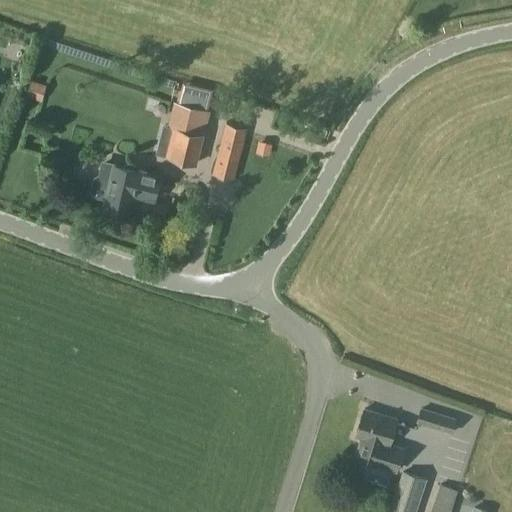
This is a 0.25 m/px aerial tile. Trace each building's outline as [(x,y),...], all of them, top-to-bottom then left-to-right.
[(23,74),(8,73),(7,91),(22,92),(23,74)] [(170,90),(186,91),(187,80),(170,79),(170,90)] [(175,101),(169,127),(176,128),(169,157),(195,164),(209,110),(175,101)] [(235,179),(247,128),(225,122),(212,173),(235,179)] [(272,138),(262,135),(257,146),(268,150),(272,138)] [(154,198),(159,175),(102,162),(100,170),(96,173),(91,190),(94,194),(106,197),(104,206),(129,212),(134,194),(154,198)] [(457,418),(420,407),(415,422),(452,433),(457,418)] [(389,442),(396,419),(363,409),(355,435),(362,437),(355,458),(376,465),(377,462),(396,468),(403,446),(389,442)] [(402,470),(388,511),(415,511),(426,478),(402,470)] [(429,511),(449,511),(457,489),(439,483),(429,511)]
